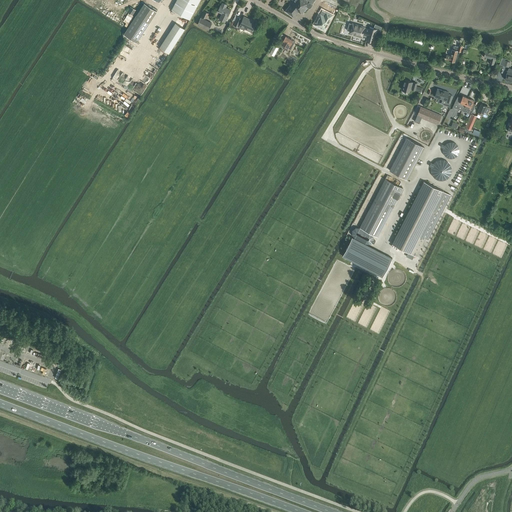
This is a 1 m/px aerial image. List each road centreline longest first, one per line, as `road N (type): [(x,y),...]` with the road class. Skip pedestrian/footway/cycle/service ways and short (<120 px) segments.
road 1 (primary): [(332,511),(0,386)]
road 2 (primary): [(0,402),(301,511)]
road 3 (tertiary): [(511,88),(362,50),(249,0)]
road 4 (track): [(511,14),(387,18)]
